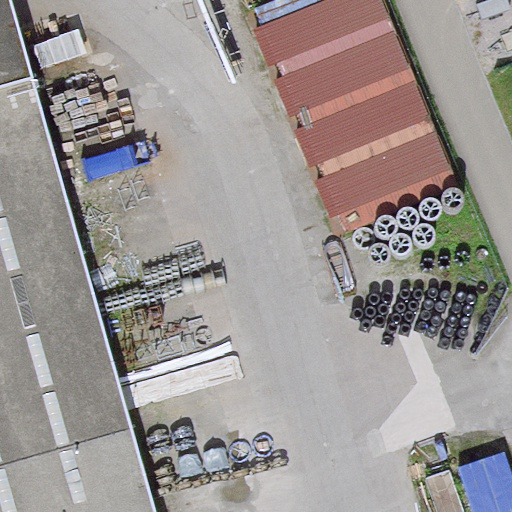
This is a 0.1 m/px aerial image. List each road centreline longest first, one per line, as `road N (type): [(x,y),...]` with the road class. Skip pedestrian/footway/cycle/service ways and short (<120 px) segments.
road 1 (unknown): [(511,346),(309,381),(235,289),(119,0)]
road 2 (residential): [(511,226),(423,0)]
